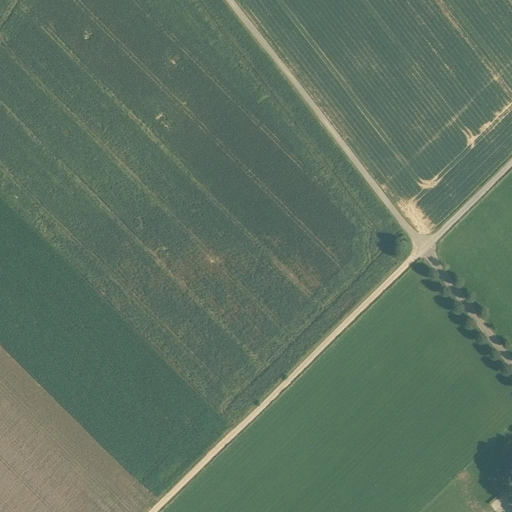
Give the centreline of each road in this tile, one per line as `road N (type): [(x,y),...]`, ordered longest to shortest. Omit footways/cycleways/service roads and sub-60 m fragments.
road 1 (track): [(424,248),(152,511)]
road 2 (unclassified): [(424,248),(231,0)]
road 3 (track): [(424,248),(511,364)]
road 4 (unclassified): [(424,248),(511,162)]
